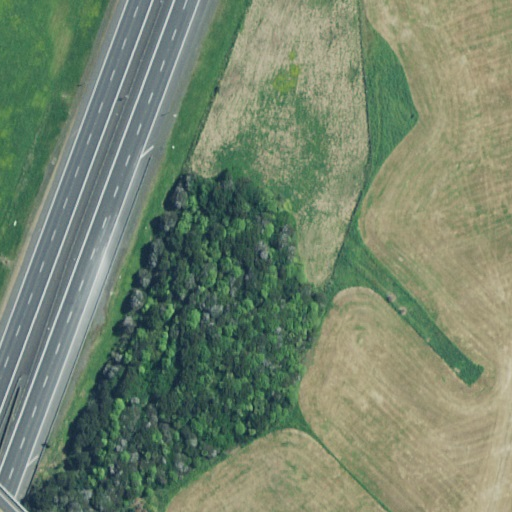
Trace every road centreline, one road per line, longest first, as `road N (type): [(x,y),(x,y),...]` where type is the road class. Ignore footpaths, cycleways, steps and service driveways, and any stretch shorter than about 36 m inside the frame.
road 1 (motorway): [(186,0),(0,501)]
road 2 (motorway): [(0,384),(141,0)]
